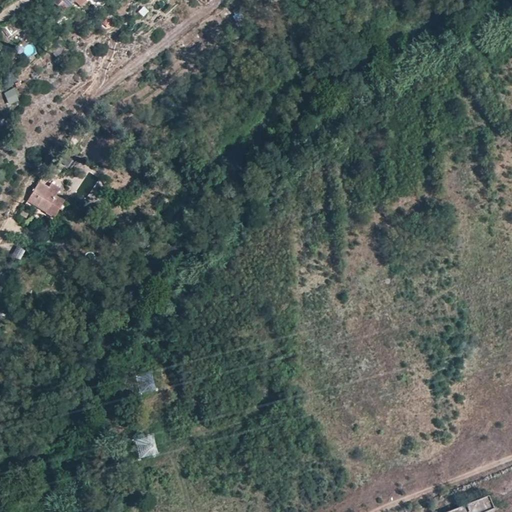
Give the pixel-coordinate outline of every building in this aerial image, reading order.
[(75,0),(82,5),(86,0),(52,0),(66,12),(75,0)] [(16,100),(11,88),(2,92),(7,104),(16,100)] [(40,180),(28,198),(35,202),(36,201),(48,208),(47,210),(55,215),(68,195),(59,190),(62,186),(52,181),(50,185),(40,180)] [(36,201),(35,202),(47,210),(48,208),(36,201)] [(19,261),(25,250),(17,246),(11,258),(19,261)] [(443,510),(443,511),(479,511),(492,507),(487,493),(443,510)]
